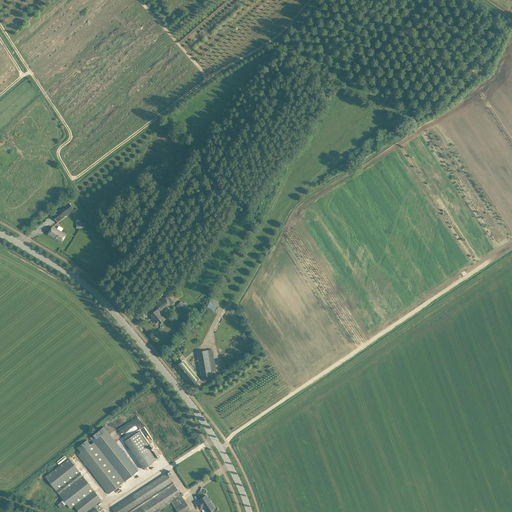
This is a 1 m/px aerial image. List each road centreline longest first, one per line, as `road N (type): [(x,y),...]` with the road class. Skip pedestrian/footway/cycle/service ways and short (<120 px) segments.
road 1 (track): [(0,88),(28,65),(69,123),(56,145),(72,175),(206,73),(272,35),(306,0)]
road 2 (secondary): [(249,511),(203,422),(107,305),(0,231)]
